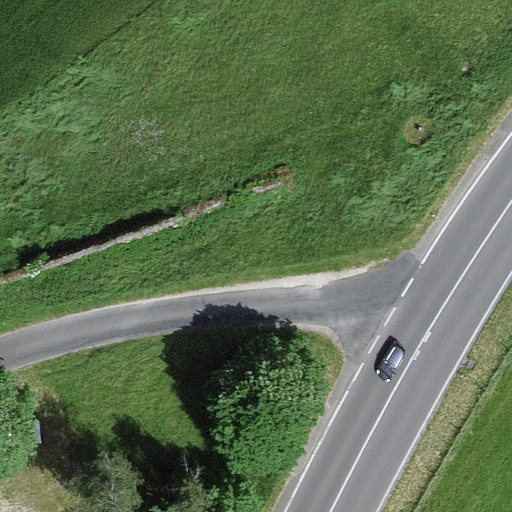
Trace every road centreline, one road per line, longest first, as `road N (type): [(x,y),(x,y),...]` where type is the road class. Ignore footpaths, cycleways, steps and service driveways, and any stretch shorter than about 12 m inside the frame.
road 1 (residential): [(441,308),(246,312),(59,349),(0,369)]
road 2 (primary): [(333,511),(441,308)]
road 3 (primary): [(441,308),(511,201)]
